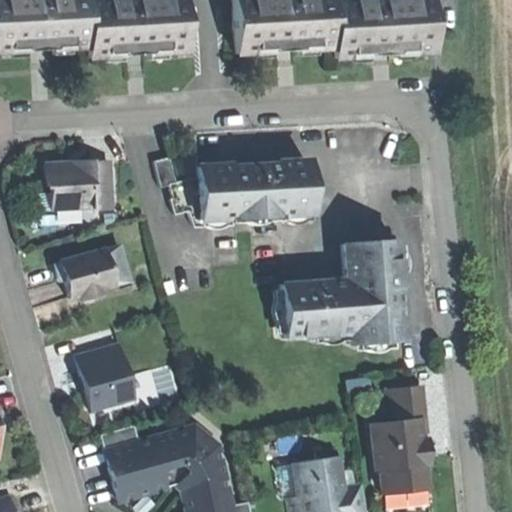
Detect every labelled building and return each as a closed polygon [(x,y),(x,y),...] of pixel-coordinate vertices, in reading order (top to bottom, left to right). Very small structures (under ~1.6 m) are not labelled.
[(0,0),(0,52),(11,52),(11,48),(27,47),(30,53),(37,53),(37,46),(55,46),(73,45),(73,49),(91,48),(91,58),(108,57),(108,51),(124,50),(144,50),(144,55),(150,55),(153,50),(168,49),(168,54),(188,53),(185,0),(98,0),(86,0),(0,0)] [(236,0),(239,54),(259,53),(258,49),(272,49),(277,53),(285,53),(285,47),(302,46),(302,52),(310,51),(309,46),(320,46),(320,51),(336,50),(337,59),(355,58),(355,53),(372,52),(390,51),(390,57),(398,56),(401,51),(415,50),(415,55),(435,54),(432,0),(390,0),(334,3),(334,0),(236,0)] [(190,213),(197,228),(205,228),(204,220),(231,219),(231,224),(282,221),(282,216),(312,214),(309,162),(278,163),(278,167),(252,168),(229,170),(228,166),(194,168),(194,177),(176,180),(171,159),(156,162),(162,189),(171,187),(176,215),(190,213)] [(180,176),(189,174),(186,160),(176,162),(180,176)] [(81,163),(52,165),(53,185),(58,185),(59,207),(98,205),(98,208),(117,207),(114,161),(81,163)] [(344,282),(278,288),(283,340),(348,335),(349,344),(399,339),(395,288),(401,287),(397,241),(365,244),(341,246),(344,282)] [(127,249),(111,253),(120,288),(136,284),(127,249)] [(111,253),(66,264),(70,282),(75,299),(83,297),(84,303),(107,297),(106,292),(120,288),(111,253)] [(92,411),(136,399),(121,345),(77,357),(85,386),(92,411)] [(386,493),(431,489),(429,464),(431,464),(429,439),(426,439),(425,435),(425,432),(430,431),(426,388),(391,391),(393,415),(401,414),(402,424),(374,426),(378,472),(384,471),(386,493)] [(135,427),(102,435),(111,473),(118,502),(175,488),(183,493),(187,511),(251,511),(249,504),(233,508),(218,448),(192,430),(139,443),(135,427)] [(321,463),(296,467),(302,500),(292,501),(293,511),(321,511),(329,511),(328,511),(367,511),(363,488),(346,491),(339,453),(320,456),(321,463)] [(285,503),(292,501),(302,500),(296,467),(279,470),(285,503)] [(427,511),(433,511),(431,489),(386,493),(387,511),(427,511)] [(0,499),(0,511),(11,511),(7,498),(0,499)]
